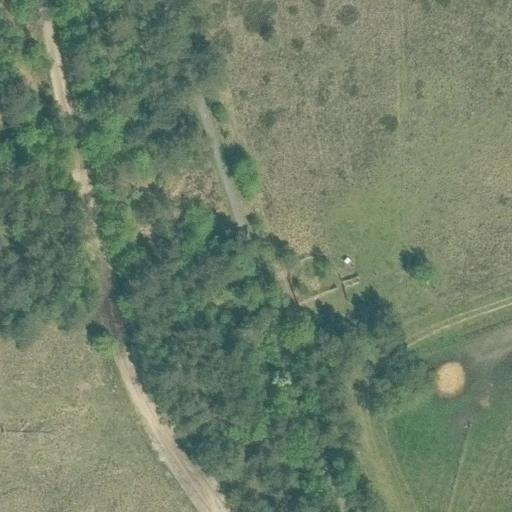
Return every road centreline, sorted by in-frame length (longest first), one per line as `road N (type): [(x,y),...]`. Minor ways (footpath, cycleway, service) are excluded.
road 1 (track): [(219,511),(141,400),(126,360),(44,0)]
road 2 (track): [(397,511),(366,433),(373,374),(421,336),(511,301)]
